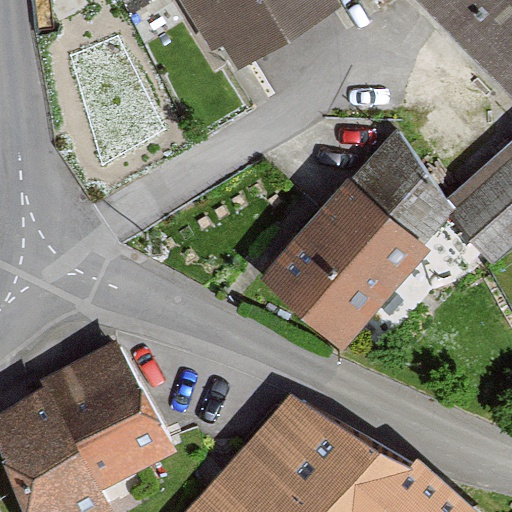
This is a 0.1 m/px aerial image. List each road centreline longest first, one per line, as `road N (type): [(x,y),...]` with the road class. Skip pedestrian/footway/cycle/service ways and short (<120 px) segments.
road 1 (residential): [(24,247),(511,465)]
road 2 (residential): [(24,247),(6,0)]
